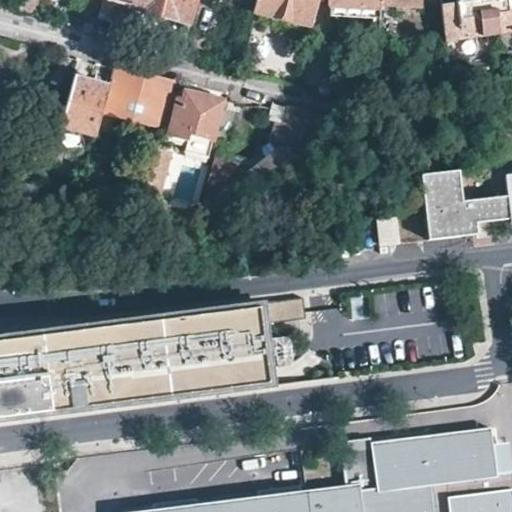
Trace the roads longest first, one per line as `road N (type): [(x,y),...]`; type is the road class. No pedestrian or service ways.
road 1 (residential): [(501,253),(508,360),(484,372),(0,438)]
road 2 (residential): [(0,300),(86,299),(501,253)]
road 3 (unknown): [(511,409),(126,465),(109,475),(94,511)]
road 4 (residential): [(330,108),(0,22)]
